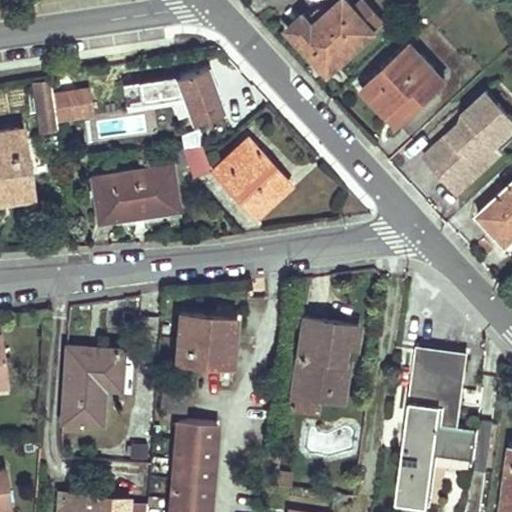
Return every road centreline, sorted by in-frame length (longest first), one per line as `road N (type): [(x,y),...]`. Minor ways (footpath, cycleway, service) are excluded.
road 1 (residential): [(0,287),(390,237),(416,225)]
road 2 (residential): [(416,225),(210,0)]
road 3 (unknown): [(269,252),(233,511)]
road 4 (residential): [(204,0),(0,35)]
road 5 (residential): [(511,326),(416,225)]
